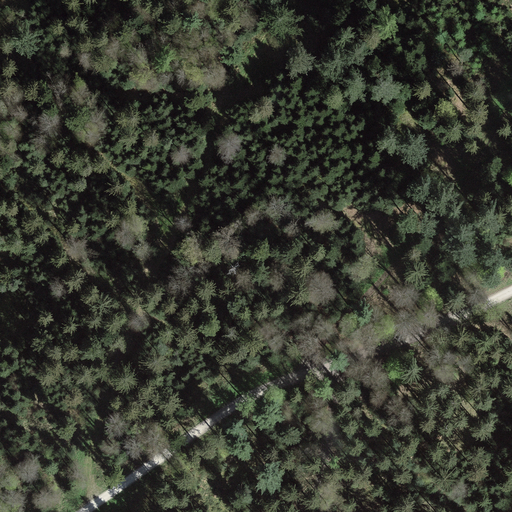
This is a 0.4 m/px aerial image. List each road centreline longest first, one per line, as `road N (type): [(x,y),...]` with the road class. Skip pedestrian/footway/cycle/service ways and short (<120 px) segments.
road 1 (track): [(88,504),(91,437),(129,333),(212,127),(279,0)]
road 2 (track): [(78,511),(274,383),(511,288)]
road 3 (track): [(511,102),(449,208),(341,324),(310,371)]
road 4 (track): [(331,362),(314,511)]
